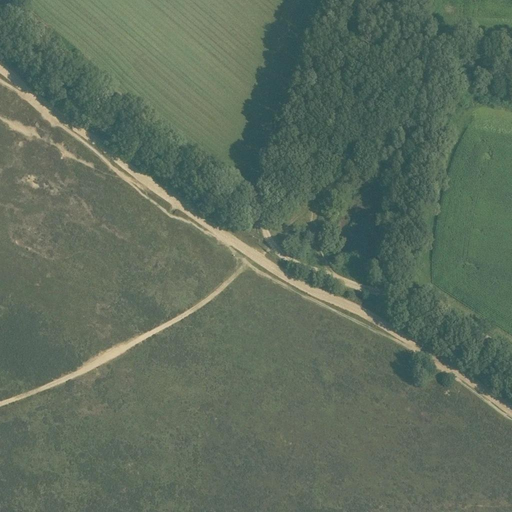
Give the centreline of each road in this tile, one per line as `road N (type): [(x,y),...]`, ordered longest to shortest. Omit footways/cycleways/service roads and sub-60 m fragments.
road 1 (track): [(0,68),(255,255)]
road 2 (track): [(255,255),(380,320),(511,403)]
road 3 (track): [(0,405),(186,313),(246,263)]
road 4 (track): [(270,242),(254,205),(333,0)]
road 5 (track): [(511,37),(456,44),(327,187)]
road 6 (track): [(328,276),(419,301),(511,354)]
